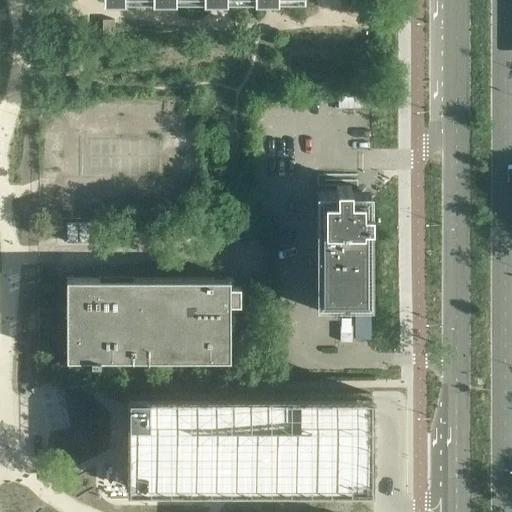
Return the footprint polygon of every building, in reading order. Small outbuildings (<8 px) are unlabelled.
[(114,19),(102,18),(102,35),(114,35),(114,19)] [(160,130),(161,103),(72,101),(72,128),(160,130)] [(351,184),(336,184),(336,189),(317,189),(317,300),(339,300),(339,317),(348,317),(348,308),(348,300),(370,301),(371,223),(372,223),(372,209),(363,209),(364,203),(357,196),(351,196),(351,184)] [(66,242),(90,242),(90,221),(66,221),(66,242)] [(66,357),(91,357),(91,361),(100,361),(100,357),(230,357),(230,302),(240,302),(240,284),(230,284),(230,276),(66,276),(66,357)] [(371,487),(370,393),(128,394),(128,487),(371,487)]
